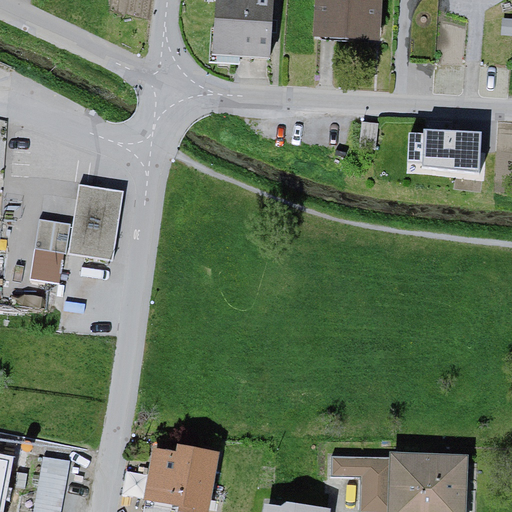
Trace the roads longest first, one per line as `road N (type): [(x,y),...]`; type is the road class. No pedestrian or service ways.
road 1 (residential): [(148,155),(122,410),(100,511)]
road 2 (residential): [(164,82),(276,98),(511,109)]
road 3 (residential): [(0,6),(164,82)]
road 4 (residential): [(148,155),(0,103)]
